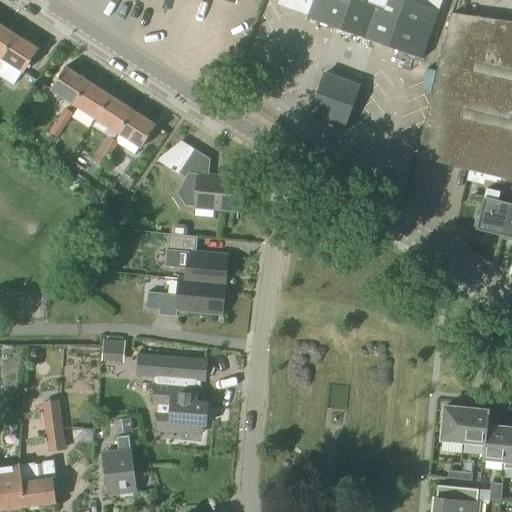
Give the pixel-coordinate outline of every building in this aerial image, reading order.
[(278,0),(277,5),(309,17),(308,18),(336,28),(421,58),(438,11),(408,0),(278,0)] [(511,23),(452,14),(418,157),(463,168),(509,179),(511,179),(511,23)] [(0,58),(1,58),(15,35),(0,25),(0,58)] [(15,35),(1,58),(23,73),(38,50),(15,35)] [(72,105),(87,82),(65,67),(50,90),(72,105)] [(344,127),(357,87),(320,75),(307,116),(344,127)] [(95,119),(110,96),(87,82),(72,105),(95,119)] [(118,134),(133,111),(110,96),(95,119),(118,134)] [(64,109),(56,121),(57,121),(65,126),(73,114),(64,109)] [(133,111),(118,134),(140,148),(155,126),(133,111)] [(65,126),(57,121),(56,121),(49,133),(57,139),(65,126)] [(117,143),(113,141),(110,139),(108,138),(101,150),(102,150),(110,155),(117,143)] [(94,162),(87,174),(94,178),(110,155),(102,150),(101,150),(93,161),(94,162)] [(238,211),(241,181),(203,177),(205,157),(194,150),(179,174),(185,178),(177,194),(185,206),(195,206),(238,211)] [(487,189),(478,229),(503,235),(510,205),(510,204),(511,195),(511,179),(509,179),(506,194),(487,189)] [(502,236),(511,238),(511,204),(510,204),(510,205),(503,235),(502,235),(502,236)] [(166,250),(164,267),(187,269),(186,280),(224,284),(227,256),(195,253),(196,237),(169,235),(167,250),(166,250)] [(178,280),(175,310),(221,314),(224,284),(186,280),(178,280)] [(160,310),(162,294),(147,293),(146,309),(160,310)] [(125,342),(103,340),(101,361),(123,363),(125,342)] [(140,356),(139,377),(158,378),(157,385),(156,385),(154,405),(172,407),(171,423),(181,424),(180,434),(202,436),(203,426),(207,426),(209,404),(209,403),(197,402),(199,381),(206,381),(207,360),(140,356)] [(48,453),(65,451),(58,401),(41,403),(48,453)] [(444,407),(440,440),(462,442),(465,410),(465,409),(444,407)] [(465,410),(462,442),(479,444),(484,445),(485,445),(487,427),(487,426),(489,409),(487,409),(487,411),(479,410),(465,409),(465,410)] [(115,435),(132,433),(130,418),(113,421),(115,435)] [(484,445),(482,463),(483,463),(483,461),(505,462),(508,430),(508,429),(487,426),(487,427),(485,445),(484,445)] [(108,496),(136,492),(130,450),(128,436),(116,438),(118,452),(102,454),(108,496)] [(19,471),(24,507),(56,503),(52,480),(55,479),(53,461),(43,463),(42,465),(42,468),(44,480),(37,481),(34,463),(20,465),(19,471)] [(13,511),(17,511),(20,508),(24,507),(19,471),(20,465),(0,467),(0,510),(8,510),(11,511),(13,511)] [(459,480),(460,472),(448,471),(447,479),(459,480)] [(472,473),(460,472),(459,480),(471,481),(472,473)] [(489,491),(501,492),(502,484),(490,483),(489,491)] [(475,511),(478,490),(437,486),(436,498),(434,498),(432,511),(475,511)] [(501,500),(501,492),(489,491),(489,499),(501,500)]
